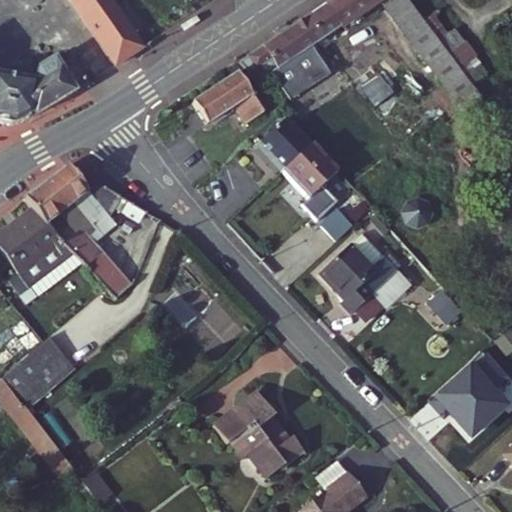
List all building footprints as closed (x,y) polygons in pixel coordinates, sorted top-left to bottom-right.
[(115,9),(108,0),(68,0),(115,70),(144,52),(115,9)] [(310,50),(365,12),(380,2),(382,0),(336,0),(251,59),(258,73),(273,63),(278,71),(270,76),(288,102),(327,75),(310,50)] [(405,0),(382,0),(380,2),(409,39),(426,25),(405,0)] [(458,0),(473,14),(485,2),(482,0),(458,0)] [(426,25),(409,39),(439,77),(457,63),(426,25)] [(86,88),(75,70),(63,75),(58,66),(37,78),(32,95),(42,97),(51,111),(86,88)] [(259,114),(238,79),(193,105),(205,126),(234,109),(243,124),(259,114)] [(28,125),(51,111),(42,97),(32,95),(0,87),(0,127),(3,128),(9,129),(15,127),(26,122),(28,125)] [(308,148),(285,124),(257,150),(281,175),(308,148)] [(320,187),(334,174),(308,148),(281,175),(307,201),(301,207),(316,223),(336,204),(320,187)] [(87,238),(93,233),(75,216),(89,197),(68,175),(49,188),(24,207),(31,215),(83,268),(91,274),(100,265),(105,259),(95,247),(87,238)] [(95,247),(116,229),(102,211),(89,197),(75,216),(93,233),(87,238),(95,247)] [(351,227),(337,213),(322,227),(337,244),(351,227)] [(83,268),(31,215),(0,234),(0,255),(38,301),(83,268)] [(100,265),(91,274),(117,303),(132,289),(105,259),(100,265)] [(397,296),(363,261),(325,298),(348,323),(345,326),(355,338),(376,317),(397,296)] [(425,305),(444,325),(458,313),(440,292),(425,305)] [(397,296),(376,317),(389,331),(411,309),(397,296)] [(24,404),(73,368),(51,338),(50,339),(0,375),(24,404)] [(74,467),(24,404),(0,375),(0,409),(56,481),(74,467)] [(279,451),(263,433),(267,428),(248,405),(204,439),(220,459),(223,456),(236,473),(241,469),(259,492),(295,463),(284,448),(279,451)] [(511,459),(501,470),(511,481),(511,459)] [(313,503),(335,486),(325,472),(303,490),(313,503)] [(340,511),(351,504),(337,485),(335,486),(313,503),(300,511),(340,511)]
